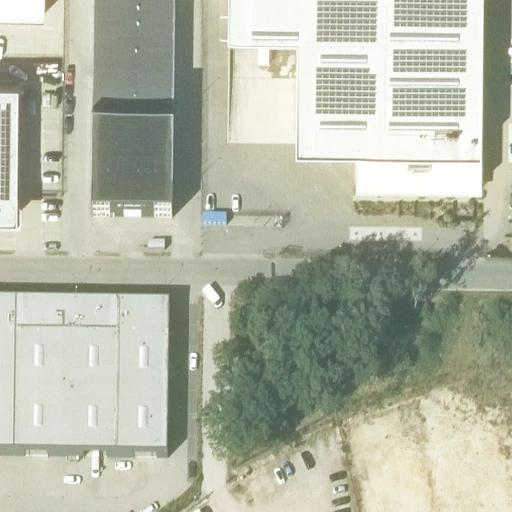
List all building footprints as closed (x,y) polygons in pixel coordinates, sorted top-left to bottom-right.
[(0,0),(0,13),(44,15),(43,0),(0,0)] [(93,0),(91,218),(172,219),(174,0),(93,0)] [(482,0),(229,0),(230,31),(299,31),(299,146),(358,146),(358,185),(399,185),(399,190),(483,190),(482,0)] [(19,82),(0,81),(0,217),(17,218),(19,82)] [(0,457),(167,460),(169,307),(0,304),(0,457)] [(511,511),(511,503),(458,511),(511,511)]
